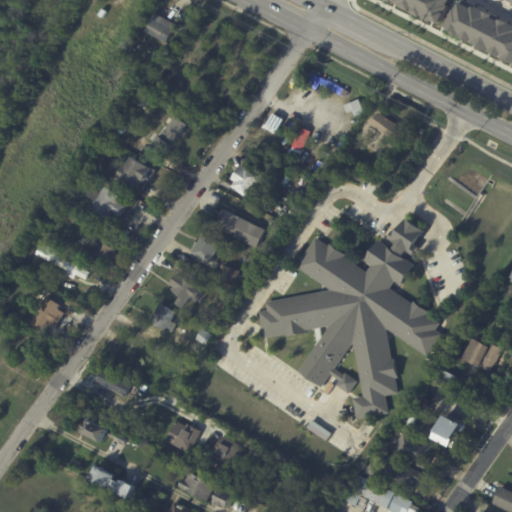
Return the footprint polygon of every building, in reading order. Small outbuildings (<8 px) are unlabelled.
[(452,0),(389,0),(440,25),(452,0)] [(445,32),(511,59),(511,23),(458,1),(445,32)] [(137,7),(146,14),(105,73),(91,63),(132,4),(137,7)] [(164,15),(180,24),(170,43),(148,31),(158,12),(164,15)] [(56,59),(60,51),(67,55),(63,62),(56,59)] [(156,59),(159,52),(164,55),(161,62),(156,59)] [(152,100),(145,110),(137,105),(145,94),(152,100)] [(381,114),(405,130),(392,148),(380,140),(384,134),(369,124),(378,111),(381,114)] [(145,136),(136,148),(128,142),(125,146),(114,138),(130,116),(149,130),(145,136)] [(168,152),(156,143),(177,116),(189,125),(184,130),(186,132),(182,136),(181,135),(168,152)] [(153,176),(150,182),(148,181),(143,189),(123,176),(130,165),(131,166),(138,155),(158,169),(153,176)] [(365,169),(368,161),(375,165),(371,172),(365,169)] [(244,196),(230,186),(233,181),(230,178),(240,164),(243,167),(245,165),(253,171),(255,168),(265,175),(260,183),(263,185),(254,198),(246,192),(244,196)] [(96,186),(90,182),(85,178),(91,170),(101,178),(96,186)] [(78,184),(83,187),(79,193),(74,191),(78,184)] [(126,204),(131,207),(124,217),(116,212),(108,222),(91,210),(98,201),(90,195),(96,186),(104,192),(109,185),(126,198),(123,202),(126,204)] [(66,207),(80,215),(76,222),(62,214),(66,207)] [(257,226),(266,230),(258,248),(214,228),(223,210),(257,226)] [(407,219),(423,230),(414,244),(417,247),(412,256),(404,250),(400,255),(414,265),(400,285),(394,281),(389,288),(411,303),(413,301),(429,312),(428,314),(440,323),(435,330),(441,334),(427,356),(387,329),(386,329),(392,359),(394,359),(398,378),(395,378),(398,394),(385,396),(389,413),(356,419),(353,399),(363,396),(354,344),(352,343),(335,368),(344,375),(345,373),(357,381),(349,393),(337,385),(340,381),(331,374),(323,388),(299,371),(328,327),(327,326),(305,330),(306,332),(287,336),(287,333),(263,338),(259,311),(267,310),(265,302),(329,290),(329,288),(296,266),(316,237),(328,245),(330,243),(346,254),(344,257),(366,272),(371,265),(364,260),(378,240),(390,248),(394,242),(386,237),(392,229),(393,231),(405,217),(407,219)] [(105,241),(118,249),(115,254),(118,256),(111,265),(108,263),(105,267),(76,247),(80,240),(82,241),(89,230),(105,241)] [(52,231),(61,237),(57,243),(47,237),(52,231)] [(219,243),(208,263),(190,253),(202,231),(220,241),(219,243)] [(66,240),(76,246),(73,252),(63,246),(66,240)] [(77,277),(76,279),(71,277),(74,272),(49,259),(52,252),(93,272),(89,280),(78,275),(77,277)] [(23,264),(30,268),(27,273),(20,269),(23,264)] [(222,264),(239,270),(234,286),(217,280),(222,264)] [(60,304),(62,305),(60,309),(67,313),(57,330),(50,326),(46,332),(32,323),(49,297),(60,304)] [(171,333),(151,322),(160,304),(176,313),(172,322),(176,324),(171,333)] [(180,315),(186,318),(183,323),(178,320),(180,315)] [(204,329),(213,335),(207,346),(197,340),(204,329)] [(501,349),(490,373),(460,359),(470,338),(487,346),(488,343),(501,349)] [(455,377),(450,385),(437,377),(441,369),(455,377)] [(131,388),(127,397),(109,388),(115,376),(133,385),(131,388)] [(133,413),(137,402),(149,407),(143,421),(132,416),(133,413)] [(107,433),(101,442),(83,433),(90,420),(108,429),(107,433)] [(167,442),(192,452),(201,430),(176,420),(167,442)] [(465,433),(454,451),(433,439),(440,426),(451,432),(455,425),(466,432),(465,433)] [(436,450),(426,469),(394,453),(404,432),(436,448),(436,450)] [(241,444),(222,435),(208,466),(227,475),(241,444)] [(103,442),(106,437),(111,440),(108,445),(103,442)] [(392,459),(423,474),(413,494),(380,478),(390,458),(392,459)] [(375,477),(364,471),(369,461),(380,468),(375,477)] [(122,483),(123,483),(124,481),(137,488),(134,492),(150,500),(147,506),(132,499),(131,500),(119,494),(119,492),(113,489),(112,490),(92,481),(98,468),(118,478),(117,481),(122,483)] [(236,495),(227,511),(181,487),(186,478),(189,480),(193,472),(236,495)] [(388,511),(389,510),(356,492),(355,494),(360,497),(355,506),(343,499),(349,489),(353,491),(361,475),(412,503),(412,504),(422,510),(420,511),(388,511)] [(511,511),(494,504),(502,487),(511,491),(511,511)] [(174,502),(193,511),(164,511),(166,509),(170,511),(174,502)]
